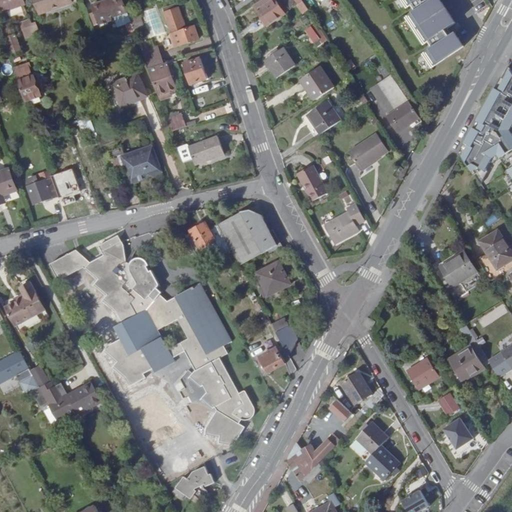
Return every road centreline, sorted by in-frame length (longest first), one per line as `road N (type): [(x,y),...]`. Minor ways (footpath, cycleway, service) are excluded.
road 1 (tertiary): [(346,314),(453,132),(491,48)]
road 2 (residential): [(0,246),(272,183)]
road 3 (tertiary): [(236,511),(346,314)]
road 4 (residential): [(460,503),(346,314)]
road 5 (tertiary): [(206,0),(272,183)]
road 6 (tertiary): [(272,183),(346,314)]
